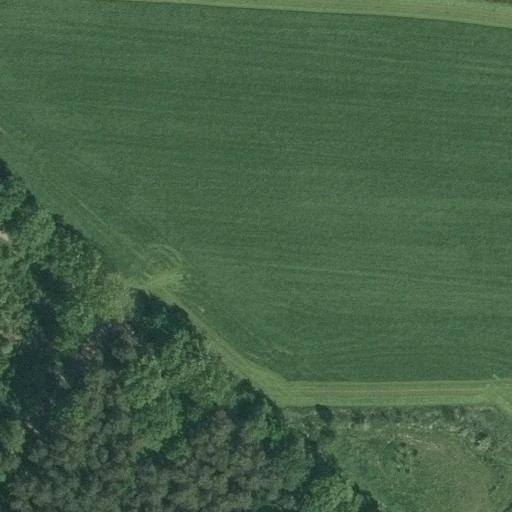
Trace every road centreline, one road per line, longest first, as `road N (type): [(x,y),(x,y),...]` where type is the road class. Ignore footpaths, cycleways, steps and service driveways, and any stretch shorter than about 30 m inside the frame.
road 1 (track): [(117,312),(334,511)]
road 2 (track): [(117,312),(0,483)]
road 3 (track): [(117,312),(0,220)]
